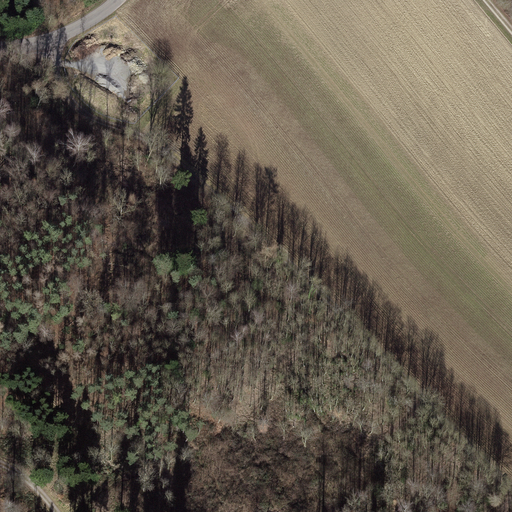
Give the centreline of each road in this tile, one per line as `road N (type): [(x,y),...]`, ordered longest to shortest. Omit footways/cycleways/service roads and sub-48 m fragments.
road 1 (track): [(511,488),(161,148),(72,103),(48,41)]
road 2 (tertiary): [(0,48),(63,36),(120,0)]
